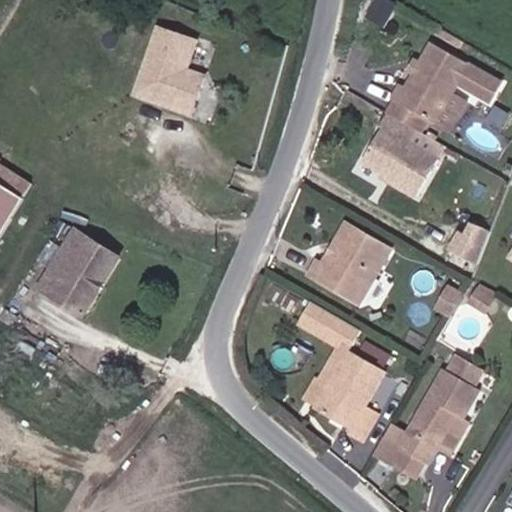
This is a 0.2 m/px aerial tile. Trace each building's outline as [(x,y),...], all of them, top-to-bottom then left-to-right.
[(199,44),(163,30),(139,89),(194,110),(202,89),(184,82),(188,72),(199,44)] [(397,103),(390,115),(418,131),(425,119),(438,126),(453,99),(461,86),(493,104),(504,84),(434,44),(424,63),(416,76),(409,90),(403,87),(395,103),(397,103)] [(411,73),(416,76),(424,63),(418,61),(411,73)] [(184,82),(202,89),(206,79),(188,72),(184,82)] [(453,99),(438,126),(452,133),(467,108),(453,99)] [(418,131),(390,115),(382,130),(385,132),(368,164),(386,175),(395,180),(392,184),(420,201),(442,165),(410,146),(418,131)] [(395,180),(386,175),(383,179),(392,184),(395,180)] [(0,239),(26,198),(0,182),(0,239)] [(392,251),(347,225),(335,246),(337,254),(337,257),(327,258),(322,267),(317,265),(309,279),(360,308),(392,251)] [(450,252),(481,269),(493,238),(473,227),(466,241),(457,237),(450,252)] [(74,229),(63,248),(75,255),(61,275),(50,268),(39,286),(86,316),(122,258),(74,229)] [(74,255),(63,248),(50,268),(61,275),(74,255)] [(499,297),(483,287),(472,304),(489,314),(499,297)] [(455,317),(466,298),(451,289),(439,309),(455,317)] [(354,345),(362,332),(311,302),(298,324),(339,348),(344,339),(354,345)] [(350,353),(354,345),(344,339),(339,348),(348,354),(349,352),(350,353)] [(315,410),(348,354),(339,348),(306,405),(315,410)] [(386,374),(350,353),(349,352),(348,354),(315,410),(352,432),(350,437),(363,445),(380,416),(366,408),(386,374)] [(459,415),(466,419),(483,391),(478,388),(486,373),(461,358),(451,372),(446,370),(403,446),(406,448),(396,466),(417,478),(428,461),(432,463),(439,450),(459,415)] [(472,423),(466,419),(459,415),(439,450),(453,459),(472,423)] [(396,466),(406,448),(403,446),(386,436),(376,454),(396,466)]
